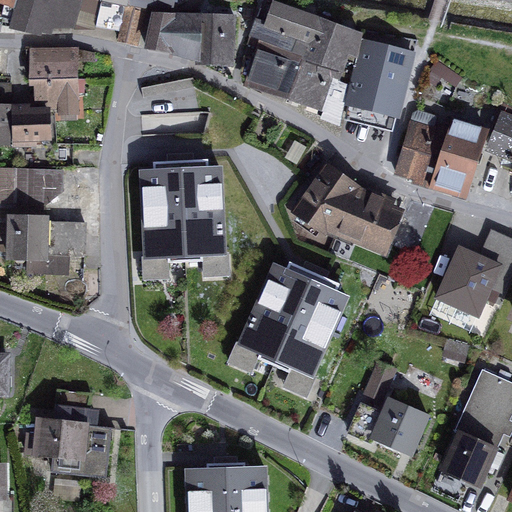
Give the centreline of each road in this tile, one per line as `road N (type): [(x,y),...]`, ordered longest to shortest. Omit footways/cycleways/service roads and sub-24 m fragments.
road 1 (residential): [(511,220),(405,189),(194,68),(140,55)]
road 2 (residential): [(99,345),(116,293),(115,127),(140,55)]
road 3 (residential): [(428,511),(166,380)]
road 4 (residential): [(140,55),(76,41),(0,41)]
road 5 (residential): [(152,511),(150,433),(166,380)]
